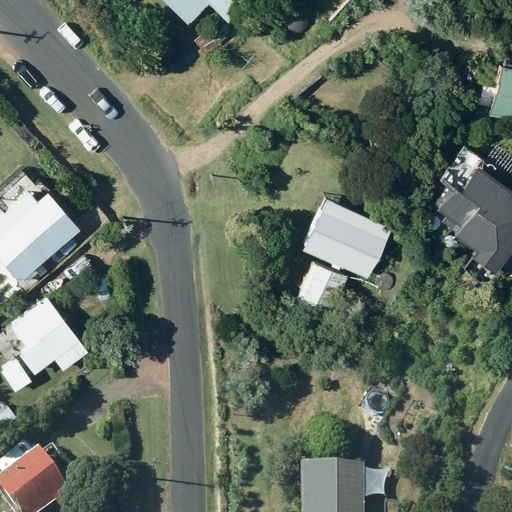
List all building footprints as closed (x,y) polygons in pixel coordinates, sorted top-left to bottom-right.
[(166,0),(190,23),(208,4),(224,19),(198,46),(212,59),(237,34),(227,24),(250,0),(166,0)] [(483,99),(511,106),(511,57),(498,53),(494,72),(478,67),(473,87),(485,90),(483,99)] [(494,276),(511,254),(511,200),(478,174),(461,196),(454,190),(436,213),(459,230),(453,238),(476,255),(473,259),(494,276)] [(1,214),(0,214),(0,259),(22,284),(80,232),(47,195),(36,206),(26,195),(3,216),(1,214)] [(302,253),(368,279),(389,227),(322,201),(302,253)] [(311,266),(294,306),(330,320),(346,280),(311,266)] [(112,281),(96,281),(95,309),(112,309),(112,281)] [(87,354),(46,299),(10,326),(30,352),(19,360),(33,378),(55,361),(62,372),(87,354)] [(10,354),(0,360),(0,369),(13,390),(27,381),(10,354)] [(47,374),(34,384),(46,399),(58,390),(47,374)] [(40,462),(0,492),(0,501),(8,511),(56,511),(57,511),(56,511),(75,511),(67,501),(69,500),(40,462)] [(301,480),(301,511),(365,511),(364,479),(301,480)]
